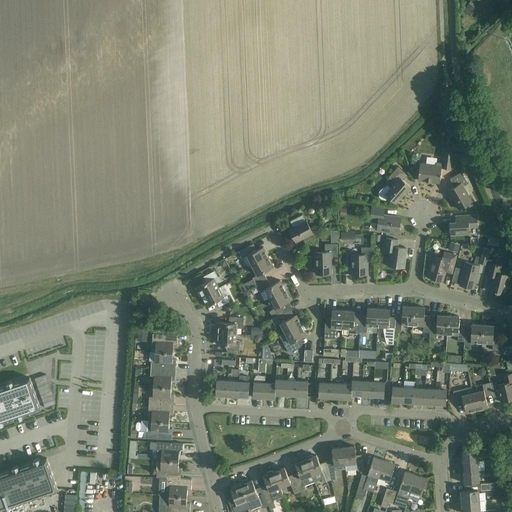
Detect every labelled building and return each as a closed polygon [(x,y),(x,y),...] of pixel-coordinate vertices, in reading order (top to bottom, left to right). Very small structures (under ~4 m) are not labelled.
[(466,6),(471,10),(476,5),(471,0),(466,6)] [(454,169),(463,155),(453,154),(453,153),(444,152),(442,168),(451,169),(452,168),(454,169)] [(435,164),(436,158),(426,156),(425,162),(435,164)] [(420,163),(419,170),(418,180),(440,183),(442,163),(436,162),(436,165),(420,163)] [(386,200),(389,197),(396,203),(410,187),(403,180),(407,176),(397,167),(388,177),(395,183),(391,188),(388,185),(381,189),(380,191),(379,193),(379,196),(379,197),(381,199),(386,200)] [(462,172),(458,174),(450,179),(455,187),(448,191),(458,209),(467,204),(472,202),(463,186),(468,183),(462,172)] [(376,230),(388,231),(398,233),(400,218),(383,215),(384,208),(372,207),(370,219),(378,221),(376,230)] [(305,243),(305,244),(320,236),(315,225),(310,228),(306,221),(302,215),(290,221),(293,227),(290,229),(296,242),(306,236),(309,241),(305,243)] [(469,234),(468,227),(477,226),(476,215),(466,216),(456,216),(456,222),(450,223),(451,235),(469,234)] [(398,240),(388,238),(385,238),(383,250),(390,251),(390,256),(388,266),(403,268),(406,248),(397,247),(398,240)] [(489,238),(488,244),(498,246),(500,240),(489,238)] [(451,242),(449,249),(458,251),(459,244),(451,242)] [(338,256),(338,246),(338,243),(324,244),(324,252),(315,253),(316,269),(312,270),(316,270),(316,274),(331,274),(331,256),(338,256)] [(252,266),(269,257),(263,247),(253,252),(250,246),(254,244),(253,244),(238,251),(242,258),(247,256),(252,266)] [(352,255),(352,265),(352,275),(367,274),(367,260),(374,260),(374,250),(374,247),(361,247),(361,255),(352,255)] [(483,248),(479,263),(487,265),(490,250),(483,248)] [(451,274),(456,255),(444,252),(444,253),(446,253),(445,259),(434,256),(429,277),(434,279),(433,280),(434,282),(439,283),(441,282),(441,281),(442,281),(446,269),(452,270),(451,274)] [(256,285),(267,279),(264,272),(274,267),(269,257),(252,266),(257,275),(252,278),(253,281),(256,285)] [(452,281),(460,283),(459,285),(473,289),(479,266),(465,262),(463,269),(456,267),(452,281)] [(489,263),(486,275),(493,277),(489,291),(508,296),(508,295),(504,294),(509,275),(500,273),(502,266),(489,263)] [(237,265),(231,268),(234,274),(240,271),(237,265)] [(197,287),(202,297),(219,288),(214,279),(217,277),(214,271),(204,277),(206,282),(197,287)] [(245,290),(255,285),(252,279),(242,284),(245,290)] [(267,279),(256,285),(259,292),(265,289),(270,299),(286,290),(281,280),(271,286),(267,279)] [(223,297),(219,288),(202,297),(207,306),(217,301),(219,307),(230,301),(227,295),(223,297)] [(243,292),(246,297),(251,294),(249,289),(243,292)] [(286,290),(270,299),(275,309),(269,311),(273,318),(283,313),(284,312),(281,306),(291,300),(286,290)] [(396,316),(396,317),(395,330),(401,330),(401,325),(413,326),(414,307),(403,306),(402,316),(396,316)] [(423,332),(430,332),(430,323),(431,318),(424,317),(425,307),(414,307),(413,326),(423,326),(423,332)] [(367,326),(377,326),(379,309),(367,308),(367,316),(361,315),(360,317),(360,331),(367,332),(367,326)] [(394,344),(395,330),(396,317),(389,317),(390,309),(379,309),(377,326),(384,327),(384,330),(387,343),(394,344)] [(336,329),(342,329),(343,311),(332,310),(332,317),(325,317),(325,332),(325,338),(335,339),(336,329)] [(360,334),(360,331),(360,317),(354,317),(354,311),(343,311),(342,329),(342,334),(348,334),(348,333),(360,334)] [(286,320),(283,313),(273,318),(271,319),(275,326),(280,323),(285,333),(301,324),(296,315),(286,320)] [(447,334),(448,316),(437,315),(437,323),(430,323),(430,332),(429,339),(435,340),(436,334),(447,334)] [(459,316),(448,316),(447,334),(458,335),(457,341),(464,341),(465,334),(465,327),(459,326),(459,316)] [(237,334),(237,328),(243,329),(243,323),(241,323),(241,317),(239,317),(229,317),(229,323),(218,322),(217,333),(237,334)] [(285,333),(286,334),(280,337),(289,352),(300,347),(297,340),(307,335),(301,324),(285,333)] [(470,342),(482,343),(483,325),(472,324),(471,334),(465,334),(464,341),(464,349),(470,349),(470,342)] [(494,326),(483,325),(482,343),(493,343),(492,350),(499,351),(500,336),(493,335),(494,326)] [(237,334),(217,333),(217,344),(228,345),(227,350),(237,351),(239,351),(240,340),(236,340),(237,334)] [(153,334),(152,351),(173,352),(173,346),(177,346),(178,335),(153,334)] [(357,356),(364,357),(366,343),(360,341),(357,356)] [(341,357),(345,357),(351,357),(351,349),(341,349),(341,357)] [(313,350),(305,350),(304,361),(312,362),(313,350)] [(173,352),(152,351),(152,352),(155,352),(155,362),(151,362),(151,369),(176,370),(176,359),(173,359),(173,352)] [(154,376),(153,386),(171,387),(171,380),(175,380),(176,370),(151,369),(150,376),(154,376)] [(490,382),(493,395),(493,397),(500,396),(501,402),(511,398),(511,373),(503,376),(505,383),(498,385),(497,381),(490,382)] [(35,379),(45,407),(56,404),(46,375),(35,379)] [(0,511),(18,511),(16,504),(58,490),(47,458),(40,460),(39,458),(34,460),(34,462),(19,468),(18,465),(13,467),(13,470),(0,474),(0,425),(5,424),(4,422),(17,417),(18,420),(23,418),(23,415),(41,409),(30,377),(14,383),(13,381),(7,383),(8,385),(0,387),(0,511)] [(276,383),(275,395),(286,395),(286,380),(275,379),(275,383),(276,383)] [(216,395),(227,396),(228,380),(217,380),(216,395)] [(227,396),(237,397),(238,381),(228,380),(227,396)] [(286,380),(286,395),(296,396),(297,381),(286,380)] [(351,395),(362,396),(363,381),(352,380),(352,384),(351,395)] [(250,382),(238,381),(237,397),(249,397),(249,387),(250,382)] [(308,381),(297,381),(296,396),(307,397),(308,381)] [(362,396),(373,397),(374,382),(363,381),(362,396)] [(253,397),(264,398),(265,383),(254,382),(253,397)] [(318,397),(330,398),(330,383),(319,382),(318,397)] [(385,382),(374,382),(373,397),(384,397),(384,387),(385,382)] [(485,396),(493,395),(490,382),(482,384),(484,390),(473,393),(477,410),(488,408),(485,396)] [(276,383),(275,383),(265,383),(264,398),(275,399),(275,395),(276,383)] [(330,398),(340,399),(341,384),(330,383),(330,398)] [(352,384),(341,384),(340,399),(351,399),(351,395),(352,384)] [(149,396),(149,403),(174,405),(174,394),(171,394),(171,387),(153,386),(153,396),(149,396)] [(402,402),(403,387),(392,386),(391,402),(402,402)] [(413,403),(414,388),(403,387),(402,402),(413,403)] [(477,410),(473,393),(472,387),(453,391),(456,403),(463,402),(466,413),(477,410)] [(424,404),(425,388),(414,388),(413,403),(424,404)] [(424,404),(435,404),(436,389),(425,388),(424,404)] [(436,389),(435,404),(446,405),(447,390),(436,389)] [(152,411),(152,421),(169,422),(170,415),(173,415),(174,405),(149,403),(149,410),(152,411)] [(169,422),(152,421),(141,420),(141,431),(145,431),(145,438),(172,440),(172,429),(169,429),(169,422)] [(157,460),(179,461),(179,454),(183,454),(183,443),(156,442),(156,449),(158,449),(157,460)] [(355,446),(344,447),(346,469),(346,471),(357,470),(363,470),(362,458),(356,458),(355,446)] [(326,461),(327,464),(331,480),(336,479),(335,470),(346,469),(344,447),(333,448),(334,461),(326,461)] [(462,451),(463,462),(478,461),(477,449),(462,451)] [(322,479),(323,483),(331,480),(327,464),(321,467),(320,464),(316,455),(313,457),(311,455),(307,457),(307,459),(306,459),(314,482),(322,479)] [(368,474),(367,476),(368,476),(366,482),(376,485),(379,477),(384,460),(374,456),(368,474)] [(304,486),(314,482),(306,459),(305,459),(303,458),(299,460),(299,462),(295,463),(300,475),(294,477),(300,492),(306,490),(304,486)] [(179,461),(157,460),(156,478),(167,478),(181,478),(182,468),(178,468),(179,461)] [(395,463),(384,460),(379,477),(389,480),(392,473),(395,463)] [(479,471),(478,461),(463,462),(463,472),(479,471)] [(294,494),(300,492),(294,477),(289,479),(284,467),(281,469),(279,468),(276,469),(275,471),(274,471),(280,487),(290,483),(294,494)] [(83,511),(87,470),(81,470),(80,478),(77,511),(83,511)] [(268,487),(263,489),(268,504),(274,502),(273,500),(283,496),(280,487),(274,471),(273,472),(271,470),(267,472),(266,474),(264,475),(268,487)] [(402,480),(400,488),(398,492),(392,490),(388,502),(405,507),(408,498),(416,474),(405,471),(402,480)] [(479,482),(479,471),(463,472),(464,483),(474,483),(479,482)] [(362,474),(356,493),(364,496),(367,489),(364,488),(366,482),(368,476),(367,476),(362,474)] [(416,474),(408,498),(418,501),(420,494),(421,495),(426,478),(416,474)] [(192,479),(181,478),(167,478),(160,478),(159,494),(160,495),(166,495),(187,496),(187,489),(191,490),(192,479)] [(269,505),(268,504),(263,489),(262,486),(255,489),(252,480),(248,481),(246,480),(241,481),(241,484),(248,501),(248,500),(252,509),(261,505),(262,508),(269,505)] [(242,503),(248,501),(241,484),(231,488),(234,495),(228,498),(233,511),(239,509),(240,511),(245,510),(242,503)] [(388,502),(392,490),(387,488),(383,500),(381,506),(387,508),(388,502)] [(461,491),(462,502),(486,500),(485,493),(479,493),(479,490),(461,491)] [(159,511),(189,511),(190,503),(187,503),(187,496),(166,495),(160,495),(159,511)] [(486,508),(486,500),(462,502),(462,511),(480,511),(480,509),(486,508)]
